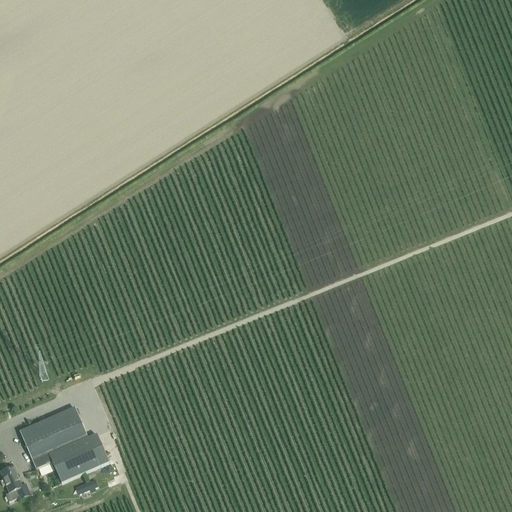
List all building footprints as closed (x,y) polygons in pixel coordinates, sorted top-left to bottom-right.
[(75,410),(20,434),(36,472),(52,465),(61,486),(109,465),(97,437),(88,441),(75,410)] [(18,502),(31,497),(26,488),(22,490),(13,468),(0,474),(10,496),(15,493),(18,502)] [(112,468),(102,471),(106,485),(117,482),(112,468)] [(97,475),(90,478),(93,484),(100,481),(97,475)] [(120,488),(109,491),(112,499),(123,496),(120,488)]
